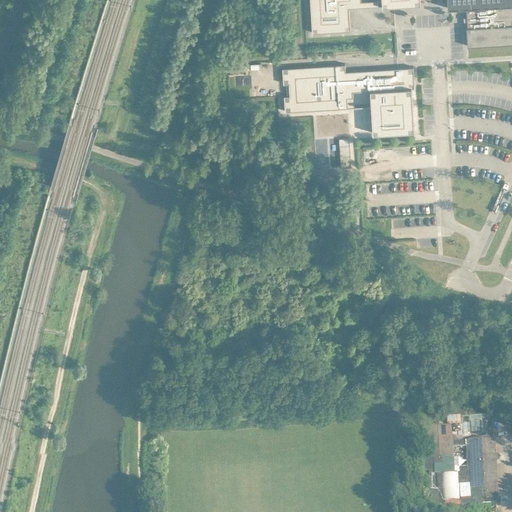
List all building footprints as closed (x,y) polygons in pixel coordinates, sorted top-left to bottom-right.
[(312,0),(315,38),(353,36),(351,13),(423,9),(422,0),(312,0)] [(511,0),(449,0),(450,7),(450,14),(469,13),(470,33),(469,33),(470,52),(511,49),(511,0)] [(348,69),(285,73),(286,89),(292,89),(292,101),(287,101),(288,117),(350,113),(350,101),(355,101),(355,103),(356,103),(355,97),(373,96),(376,139),(417,136),(414,92),(412,92),(412,87),(417,87),(416,72),(348,76),(348,69)] [(342,144),(344,174),(354,173),(352,144),(342,144)] [(430,427),(431,456),(453,455),(452,440),(452,433),(451,426),(452,426),(430,427)] [(441,500),(476,497),(499,496),(497,460),(500,460),(500,459),(495,460),(495,453),(500,453),(499,452),(496,452),(496,438),(473,439),(452,440),(453,455),(431,456),(432,469),(434,469),(435,487),(430,488),(431,501),(441,500)]
